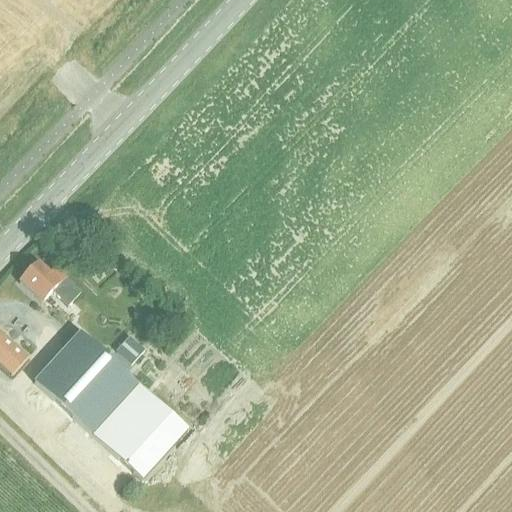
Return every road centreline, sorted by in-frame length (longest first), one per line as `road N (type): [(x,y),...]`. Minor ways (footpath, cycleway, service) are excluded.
road 1 (secondary): [(0,253),(241,0)]
road 2 (track): [(86,511),(0,427)]
